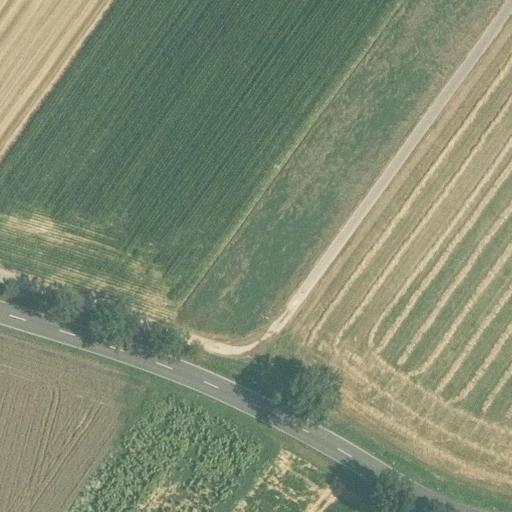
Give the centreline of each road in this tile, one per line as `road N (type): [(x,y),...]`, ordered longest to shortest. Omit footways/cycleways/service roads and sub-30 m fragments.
road 1 (track): [(0,282),(214,352),(252,355),(273,337),(511,8)]
road 2 (residential): [(0,319),(208,389),(429,511)]
